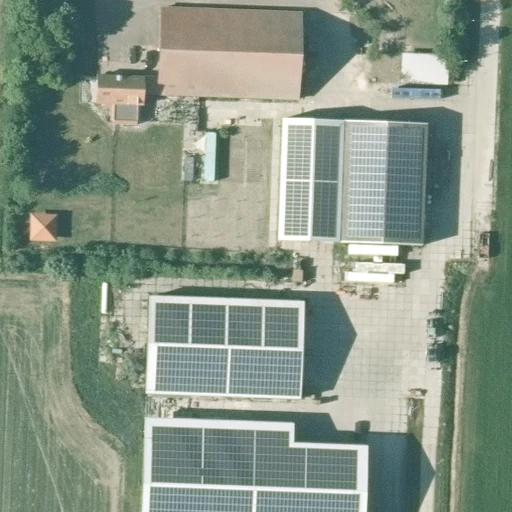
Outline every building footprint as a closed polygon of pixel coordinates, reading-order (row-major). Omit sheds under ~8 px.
[(146,96),(298,102),(302,16),(163,10),(158,77),(97,76),(97,105),(113,106),(113,122),(116,125),(139,125),(142,121),(143,107),(144,107),(146,96)] [(388,82),(434,83),(435,52),(389,51),(388,82)] [(261,102),(199,105),(200,124),(262,121),(261,102)] [(427,125),(283,119),(279,242),(423,245),(427,125)] [(52,239),(53,219),(34,219),(33,238),(52,239)] [(303,304),(148,298),(144,395),(299,400),(303,304)] [(290,428),(145,422),(141,511),(361,511),(364,453),(289,450),(290,428)]
